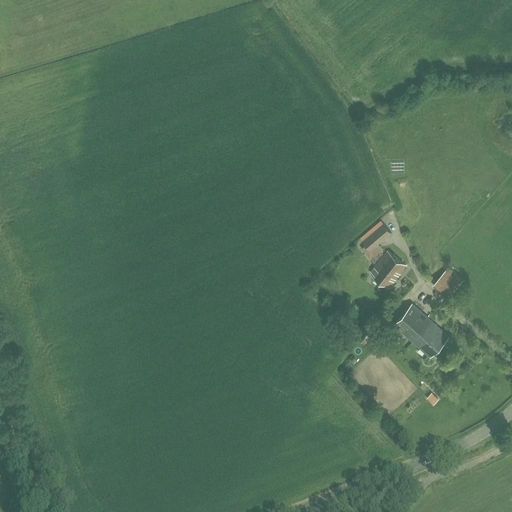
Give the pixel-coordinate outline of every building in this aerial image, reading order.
[(412,220),(421,216),(419,212),(410,216),(412,220)] [(363,241),(370,250),(391,232),(383,223),(363,241)] [(389,287),(407,265),(387,250),(370,272),(389,287)] [(447,298),(464,279),(449,266),(432,284),(447,298)] [(448,336),(412,303),(394,323),(431,356),(448,336)] [(352,317),(356,313),(352,307),(347,310),(352,317)] [(429,396),(435,402),(439,399),(432,392),(429,396)]
